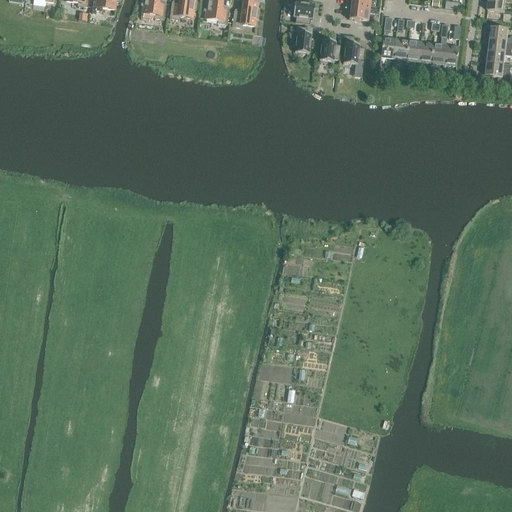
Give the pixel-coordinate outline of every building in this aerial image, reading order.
[(65,0),(65,3),(78,4),(77,8),(87,9),(88,0),(65,0)] [(93,0),(92,12),(102,13),(102,10),(115,11),(116,3),(118,3),(118,0),(93,0)] [(142,0),(141,7),(143,7),(142,15),(155,17),(154,20),(164,21),(166,5),(158,4),(158,0),(142,0)] [(194,0),(180,0),(180,5),(171,4),(169,20),(179,21),(180,18),(192,20),(193,12),(195,12),(196,3),(194,3),(194,0)] [(205,3),(204,12),(206,12),(205,20),(217,22),(217,25),(227,27),(229,11),(221,10),(222,0),(207,0),(207,3),(205,3)] [(371,2),(352,0),(351,0),(351,10),(378,13),(378,11),(370,10),(371,2)] [(489,0),(487,13),(504,14),(503,16),(503,22),(511,23),(511,17),(511,16),(511,13),(504,12),(505,4),(505,2),(489,0)] [(258,4),(243,2),(242,14),(234,13),(232,28),(242,30),(242,26),(254,28),(256,20),(258,20),(259,11),(257,11),(258,4)] [(313,21),(315,7),(295,4),(293,19),(296,19),(295,25),(310,26),(311,21),(313,21)] [(378,13),(351,10),(349,20),(349,21),(368,23),(369,15),(377,16),(378,13)] [(391,32),(392,20),(385,19),(384,32),(391,32)] [(453,40),(460,41),(461,28),(455,27),(453,40)] [(309,55),(311,36),(307,35),(307,29),(294,28),(293,35),(297,35),(295,54),(309,55)] [(511,45),(511,38),(510,39),(507,39),(508,31),(492,29),(491,42),(506,43),(506,45),(511,45)] [(381,59),(393,61),(396,40),(383,39),(381,59)] [(408,42),(396,40),(393,61),(406,62),(408,42)] [(446,46),(443,67),(456,68),(459,48),(460,41),(453,40),(452,47),(446,46)] [(340,62),(341,47),(336,46),(336,44),(322,42),(319,62),(334,64),(334,61),(340,62)] [(406,62),(418,64),(421,43),(408,42),(406,62)] [(511,54),(511,48),(511,45),(506,45),(506,43),(491,42),(489,54),(505,55),(505,57),(511,57),(511,54)] [(418,64),(431,65),(433,45),(421,43),(418,64)] [(360,47),(345,45),(343,65),(357,67),(358,62),(364,63),(365,50),(359,49),(360,47)] [(431,65),(443,67),(446,46),(433,45),(431,65)] [(511,66),(504,65),(505,57),(505,55),(489,54),(488,66),(504,67),(503,69),(511,70),(511,68),(511,66)] [(498,79),(498,83),(510,85),(511,78),(510,78),(511,70),(503,69),(504,67),(488,66),(487,78),(498,79)]
